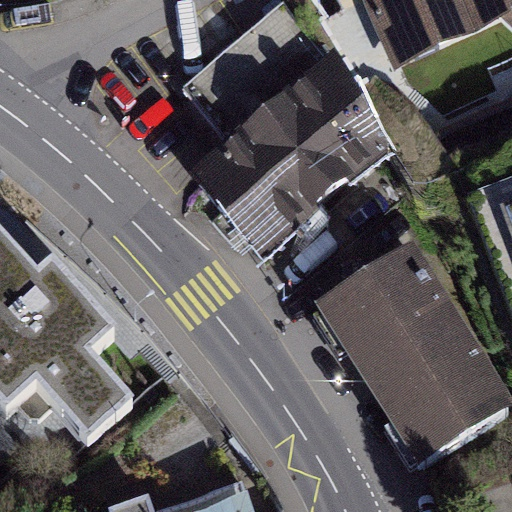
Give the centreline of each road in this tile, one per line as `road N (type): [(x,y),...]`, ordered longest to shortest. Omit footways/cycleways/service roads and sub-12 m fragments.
road 1 (secondary): [(0,106),(127,215),(205,297),(310,440),(347,511)]
road 2 (residential): [(182,0),(0,91)]
